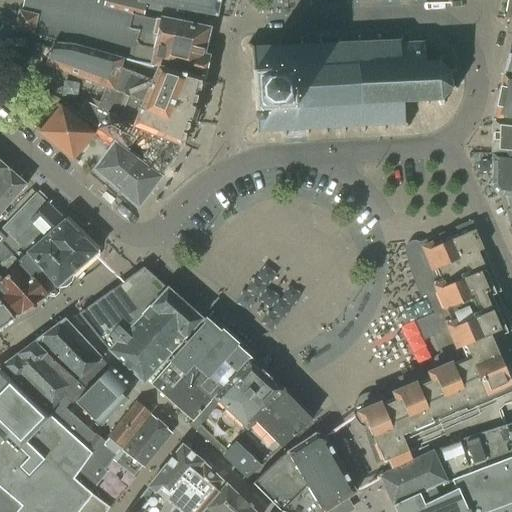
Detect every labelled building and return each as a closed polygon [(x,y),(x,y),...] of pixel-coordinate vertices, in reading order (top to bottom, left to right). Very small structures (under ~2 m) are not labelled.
[(55,39),(54,43),(74,45),(154,67),(202,79),(207,58),(202,57),(208,30),(164,20),(163,22),(142,18),(145,3),(139,2),(138,0),(24,0),(22,13),(20,12),(16,30),(55,39)] [(138,0),(139,2),(145,3),(213,16),(216,17),(219,0),(138,0)] [(277,47),(254,47),(248,42),(245,45),(251,52),(251,59),(253,92),(255,122),(255,130),(251,135),(254,137),(259,132),(282,131),(282,137),(286,137),(286,131),(304,130),(305,136),(308,136),(308,130),(323,129),(323,135),(327,135),(327,129),(341,128),(341,134),(345,134),(344,128),(358,127),(359,133),(363,133),(363,127),(381,126),(381,132),(385,132),(385,126),(401,125),(407,129),(409,127),(404,122),(403,108),(416,107),(416,102),(423,101),(424,108),(428,108),(427,101),(438,100),(440,106),(443,105),(441,98),(449,89),(457,92),(457,89),(456,88),(455,72),(456,71),(455,68),(449,71),(440,62),(442,57),(438,56),(436,63),(425,63),(424,43),(404,43),(404,38),(401,36),(396,44),(380,44),(380,36),(376,36),(376,44),(365,45),(365,36),(351,37),(351,45),(339,45),(339,37),(336,37),(336,45),(321,46),(321,38),(317,38),(318,46),(303,46),(302,39),(299,39),(299,46),(281,47),(280,40),(276,40),(277,47)] [(126,121),(125,122),(182,144),(192,117),(195,107),(202,79),(154,67),(74,45),(54,43),(52,49),(36,43),(29,59),(46,66),(106,87),(98,107),(126,121)] [(511,44),(509,44),(503,70),(511,71),(511,44)] [(511,75),(503,74),(492,120),(511,122),(511,75)] [(99,129),(162,176),(181,145),(182,144),(125,122),(123,126),(109,116),(84,102),(76,114),(99,129)] [(90,140),(103,149),(109,138),(98,130),(95,134),(58,105),(57,107),(59,109),(42,130),(40,128),(38,131),(77,162),(80,159),(77,157),(90,140)] [(511,155),(511,122),(492,120),(491,153),(511,155)] [(96,169),(139,207),(161,176),(115,143),(96,169)] [(507,196),(506,198),(511,198),(511,155),(491,153),(491,186),(492,190),(494,192),(496,194),(500,195),(507,196)] [(0,221),(7,214),(4,211),(26,186),(27,185),(19,178),(18,177),(10,170),(9,171),(7,170),(8,169),(0,162),(0,161),(0,221)] [(1,229),(0,230),(0,231),(7,239),(5,241),(2,244),(18,261),(49,294),(96,253),(36,193),(1,229)] [(501,287),(472,221),(447,231),(421,243),(419,241),(415,240),(410,240),(408,242),(405,245),(404,248),(405,251),(407,264),(411,277),(420,296),(426,294),(433,313),(415,320),(422,340),(433,336),(440,355),(435,358),(432,361),(431,366),(433,373),(425,372),(411,374),(400,378),(394,381),(390,384),(382,391),(377,396),(374,395),(368,395),(362,396),(359,398),(355,403),(353,408),(353,412),(353,415),(354,418),(355,421),(357,423),(359,426),(361,427),(363,428),(367,429),(366,433),(366,436),(367,440),(368,445),(377,465),(387,460),(390,468),(411,458),(408,450),(440,437),(439,432),(476,417),(474,413),(492,404),(488,395),(511,385),(507,377),(503,368),(509,366),(511,364),(511,329),(495,289),(499,288),(501,287)] [(0,298),(15,316),(17,318),(44,299),(49,294),(18,261),(17,262),(1,244),(2,244),(5,241),(0,235),(0,298)] [(144,268),(78,314),(109,352),(145,385),(202,320),(144,268)] [(0,328),(13,318),(0,303),(0,328)] [(37,340),(78,382),(101,359),(65,322),(37,340)] [(174,413),(189,426),(248,360),(205,323),(150,385),(178,410),(174,413)] [(34,342),(16,356),(51,387),(54,384),(65,395),(76,383),(47,356),(48,354),(34,342)] [(51,387),(16,356),(1,368),(41,405),(49,412),(85,446),(95,435),(66,408),(69,404),(66,402),(65,395),(54,384),(51,387)] [(76,383),(65,395),(66,402),(69,404),(75,403),(93,421),(94,420),(100,426),(102,424),(125,399),(120,394),(127,387),(101,359),(78,382),(76,383)] [(209,443),(222,456),(284,392),(248,360),(189,426),(209,443)] [(41,405),(38,408),(0,371),(0,429),(30,458),(1,489),(22,507),(19,509),(20,509),(17,511),(79,511),(90,497),(93,494),(91,493),(89,491),(76,480),(74,478),(91,454),(95,456),(105,442),(95,434),(95,435),(85,446),(49,412),(41,405)] [(284,392),(222,456),(245,478),(312,420),(290,396),(284,392)] [(136,404),(109,438),(122,449),(149,414),(136,404)] [(91,454),(74,478),(76,480),(89,491),(91,493),(92,492),(99,483),(95,479),(103,469),(105,470),(113,461),(134,476),(142,465),(144,466),(143,465),(169,433),(170,434),(171,433),(152,417),(125,452),(122,449),(109,438),(105,442),(95,456),(91,454)] [(382,475),(379,476),(386,492),(392,506),(396,504),(418,495),(418,494),(429,489),(429,488),(511,457),(511,424),(468,437),(448,444),(447,443),(433,450),(434,452),(382,475)] [(0,488),(1,489),(30,458),(0,429),(0,488)] [(279,460),(253,484),(281,511),(282,511),(351,511),(354,510),(347,499),(356,494),(324,436),(315,435),(279,460)] [(202,511),(220,492),(216,489),(222,481),(203,463),(202,463),(202,462),(182,445),(148,486),(148,487),(127,511),(202,511)] [(418,495),(396,504),(399,511),(489,511),(511,503),(511,457),(429,488),(429,489),(418,494),(418,495)] [(253,511),(227,486),(223,489),(208,507),(204,511),(253,511)] [(0,511),(17,511),(20,509),(19,509),(22,507),(1,489),(0,488),(0,511)] [(106,511),(108,510),(90,497),(79,511),(106,511)] [(511,511),(511,503),(489,511),(511,511)]
